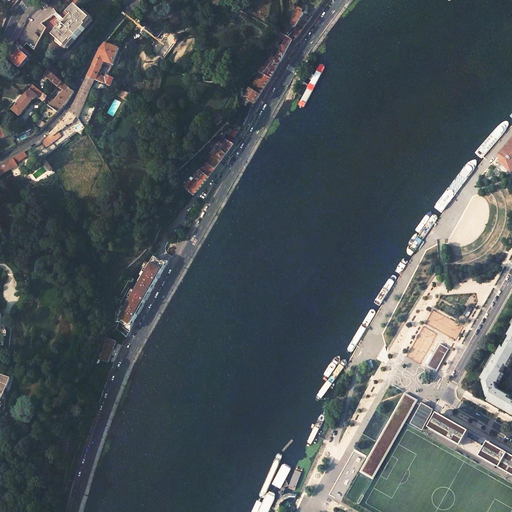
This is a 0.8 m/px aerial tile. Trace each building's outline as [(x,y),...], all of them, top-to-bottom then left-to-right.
[(0,0),(0,1),(12,9),(12,8),(17,2),(18,0),(0,0)] [(57,13),(46,2),(41,4),(38,6),(31,14),(29,15),(28,18),(21,30),(16,40),(23,47),(24,47),(27,43),(34,50),(46,28),(42,23),(57,13)] [(93,20),(76,5),(68,14),(71,16),(64,24),(61,22),(58,25),(61,28),(53,36),(67,49),(93,20)] [(301,9),(297,7),(295,6),(294,9),(290,25),(295,27),(302,12),(300,12),(301,9)] [(285,36),(283,39),(280,45),(277,49),(273,57),(279,60),(289,38),(285,36)] [(95,80),(97,75),(103,61),(111,64),(118,49),(105,43),(99,49),(86,77),(95,80)] [(28,58),(19,50),(10,60),(19,68),(28,58)] [(255,78),(248,88),(244,95),(244,99),(242,99),(242,104),(245,106),(248,101),(254,104),(271,79),(279,60),(273,57),(270,55),(257,73),(256,72),(251,74),(248,78),(250,80),(252,76),(255,78)] [(321,64),(318,67),(299,103),(299,106),(301,108),(302,108),(306,107),(325,70),(326,66),(325,64),(321,64)] [(43,74),(56,86),(61,90),(53,99),(49,95),(47,96),(43,93),(39,98),(52,109),(57,113),(61,108),(67,103),(70,98),(73,92),(48,69),(43,74)] [(97,75),(95,80),(102,83),(104,78),(97,75)] [(89,93),(95,80),(86,77),(81,86),(80,89),(89,93)] [(105,77),(104,78),(102,83),(103,84),(106,85),(110,87),(113,80),(108,78),(105,77)] [(235,84),(232,82),(229,81),(224,90),(230,93),(235,84)] [(31,101),(40,90),(32,84),(28,89),(23,94),(10,108),(19,115),(31,101)] [(76,117),(79,118),(89,93),(80,89),(76,97),(72,107),(69,112),(76,117)] [(60,123),(49,134),(51,136),(52,136),(58,132),(73,123),(76,117),(69,112),(62,121),(60,123)] [(231,127),(226,133),(234,138),(238,132),(231,127)] [(9,129),(0,132),(0,140),(11,137),(9,129)] [(52,136),(55,140),(61,136),(58,132),(52,136)] [(52,143),(47,136),(42,141),(46,147),(52,143)] [(233,144),(232,143),(226,139),(223,138),(216,145),(217,145),(213,151),(205,163),(210,166),(215,169),(226,154),(233,144)] [(511,139),(505,148),(499,154),(500,162),(511,172),(511,171),(511,139)] [(16,163),(24,157),(21,153),(13,158),(16,163)] [(472,157),(438,201),(442,204),(446,207),(480,163),(482,159),(481,153),(475,155),(472,157)] [(17,165),(16,163),(13,158),(7,161),(11,169),(17,165)] [(0,174),(11,169),(7,161),(0,164),(0,174)] [(193,196),(208,177),(215,169),(210,166),(205,163),(199,171),(185,189),(193,196)] [(431,216),(430,217),(406,253),(406,254),(406,255),(410,257),(411,257),(412,256),(437,221),(436,218),(436,217),(434,216),(433,216),(431,216)] [(143,285),(152,290),(157,281),(167,264),(155,258),(143,279),(145,280),(143,285)] [(390,279),(374,302),(380,306),(397,279),(397,277),(395,275),(393,275),(390,279)] [(143,285),(132,305),(127,313),(136,318),(152,290),(143,285)] [(371,310),(369,313),(348,350),(348,351),(350,354),(353,353),(374,316),(376,312),(374,310),(371,310)] [(134,321),(116,311),(116,329),(126,338),(134,321)] [(509,336),(503,347),(501,346),(497,352),(511,359),(511,356),(511,325),(507,335),(509,336)] [(108,339),(100,360),(108,362),(116,342),(108,339)] [(441,344),(429,365),(437,370),(449,349),(441,344)] [(500,373),(505,365),(507,366),(511,359),(497,352),(495,356),(493,355),(486,369),(501,377),(502,374),(500,373)] [(343,360),(341,363),(319,399),(320,401),(322,403),(324,403),(346,365),(347,362),(346,360),(343,360)] [(501,377),(486,369),(480,379),(483,380),(481,383),(486,398),(487,399),(486,402),(494,406),(501,393),(496,390),(494,384),(498,383),(501,377)] [(0,395),(10,379),(0,373),(0,395)] [(405,393),(397,406),(409,413),(416,399),(405,393)] [(494,406),(511,415),(511,400),(508,398),(509,396),(501,393),(494,406)] [(425,427),(434,410),(423,404),(412,424),(420,428),(422,425),(425,427)] [(409,413),(397,406),(369,457),(380,463),(409,413)] [(511,453),(439,412),(428,430),(467,452),(480,460),(511,477),(511,453)] [(319,417),(308,440),(307,444),(310,445),(313,444),(325,421),(325,413),(319,417)] [(380,463),(369,457),(366,461),(378,467),(380,463)] [(378,467),(366,461),(360,472),(371,479),(378,467)] [(283,465),(272,487),(281,490),(290,469),(283,465)] [(271,492),(268,495),(259,511),(269,511),(276,498),(276,494),(271,492)]
